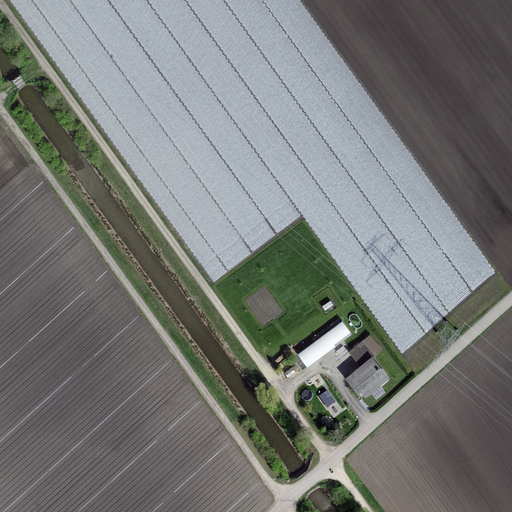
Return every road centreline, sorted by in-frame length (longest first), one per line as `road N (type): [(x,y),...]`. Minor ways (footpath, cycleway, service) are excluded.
road 1 (track): [(0,2),(365,511)]
road 2 (track): [(290,511),(0,123)]
road 3 (unclassified): [(284,503),(511,297)]
